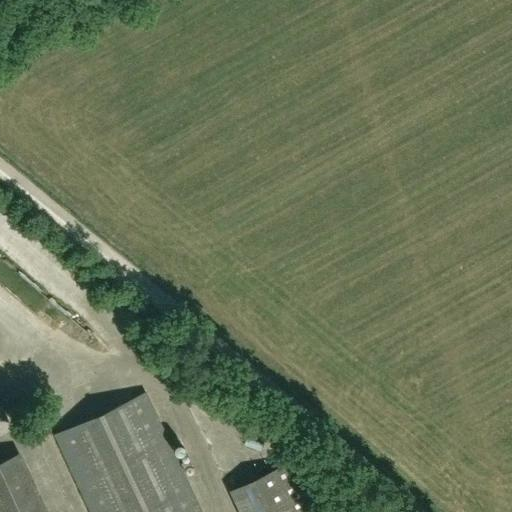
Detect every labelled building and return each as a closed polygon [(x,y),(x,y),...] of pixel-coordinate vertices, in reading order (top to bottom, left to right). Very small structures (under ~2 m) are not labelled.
[(0,304),(42,337),(53,322),(0,281),(0,304)] [(90,511),(200,511),(145,392),(54,435),(90,511)] [(0,432),(11,428),(0,402),(0,432)] [(245,420),(210,431),(217,456),(252,446),(245,420)] [(0,511),(45,511),(18,453),(0,461),(0,511)] [(310,511),(287,462),(229,489),(239,511),(310,511)]
